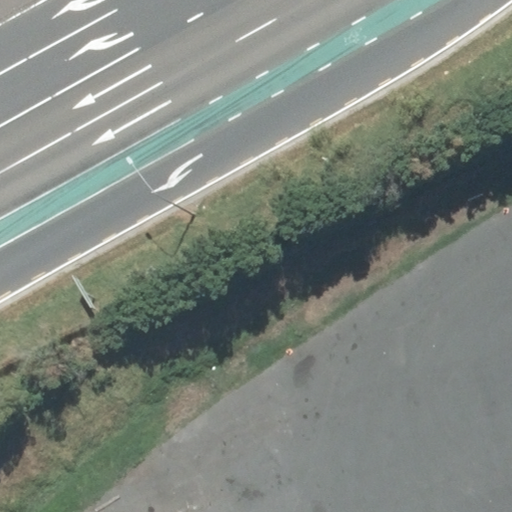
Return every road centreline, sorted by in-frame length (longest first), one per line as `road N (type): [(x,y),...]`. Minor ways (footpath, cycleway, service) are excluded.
road 1 (primary): [(185,57),(0,212)]
road 2 (primary): [(185,57),(0,164)]
